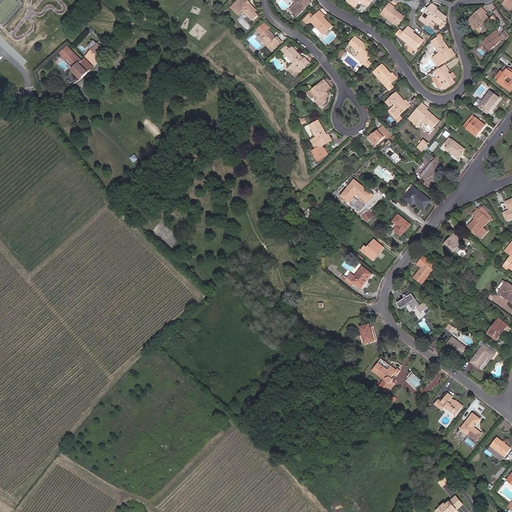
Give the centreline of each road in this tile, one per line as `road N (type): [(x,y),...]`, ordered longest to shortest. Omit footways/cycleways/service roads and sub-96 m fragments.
road 1 (residential): [(463,186),(393,276),(384,306),(399,333),(508,415)]
road 2 (residential): [(324,0),(389,41),(425,92),(443,99),(461,91),(470,70),(452,5),(471,0)]
